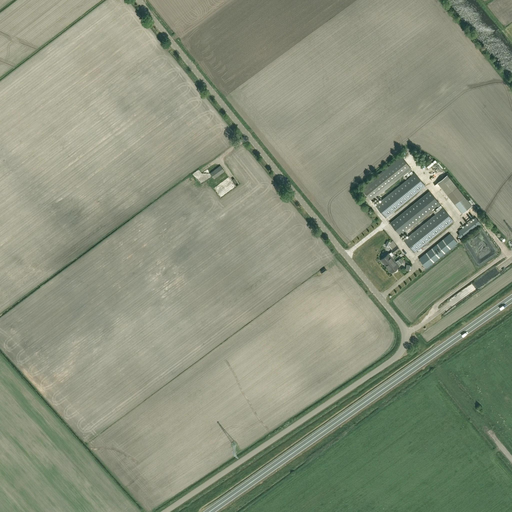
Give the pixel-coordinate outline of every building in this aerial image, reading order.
[(362,197),(366,194),(372,201),(411,169),(401,156),(362,188),(357,192),(362,197)] [(214,179),(224,171),(220,166),(210,173),(214,179)] [(385,218),(425,186),(415,173),(375,205),(385,218)] [(447,175),(437,182),(462,213),(472,206),(447,175)] [(400,236),(440,204),(429,191),(390,223),(400,236)] [(414,253),(453,221),(443,208),(404,240),(414,253)] [(481,224),(475,217),(458,231),(460,233),(458,235),(461,240),(481,224)] [(426,268),(457,242),(450,234),(419,259),(426,268)] [(383,262),(386,266),(394,260),(393,259),(396,257),(393,253),(399,249),(395,243),(390,247),(392,250),(391,251),(392,251),(389,254),(389,253),(381,260),(381,261),(382,263),(383,262)] [(394,260),(386,266),(391,272),(394,270),(394,271),(395,272),(396,271),(397,271),(397,270),(397,269),(396,268),(399,266),(398,266),(403,262),(400,258),(395,262),(394,260)]
